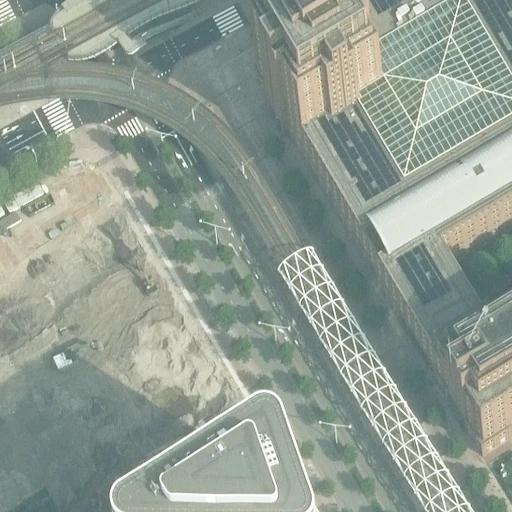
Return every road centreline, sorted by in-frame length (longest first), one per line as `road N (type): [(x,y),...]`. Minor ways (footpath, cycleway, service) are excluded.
road 1 (tertiary): [(403,511),(140,74)]
road 2 (tertiary): [(111,90),(360,511)]
road 3 (tertiary): [(140,74),(269,0)]
road 4 (tertiary): [(0,147),(111,90)]
